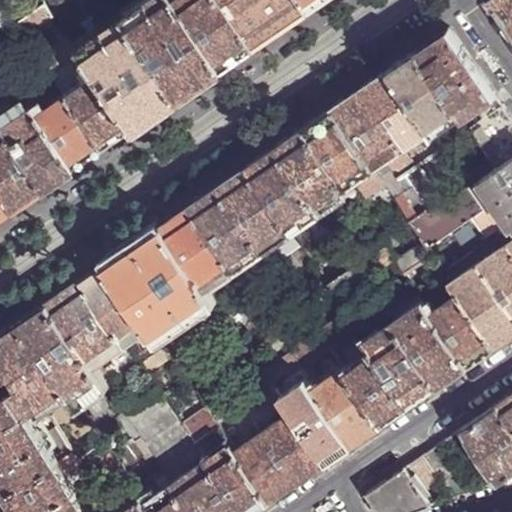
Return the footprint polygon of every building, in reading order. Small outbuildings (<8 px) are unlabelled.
[(169,0),(133,0),(115,12),(172,96),(198,79),(216,67),(169,0)] [(249,44),(218,0),(169,0),(216,67),(235,54),(249,44)] [(304,7),(299,0),(218,0),(249,44),(281,22),(304,7)] [(511,0),(493,0),(511,26),(511,0)] [(14,22),(0,1),(0,21),(5,28),(14,22)] [(71,43),(43,3),(14,22),(49,73),(73,57),(78,54),(71,43)] [(172,96),(115,12),(71,43),(78,54),(84,62),(92,74),(129,127),(134,123),(172,96)] [(435,38),(420,47),(466,112),(468,116),(471,119),(475,126),(492,113),(505,105),(477,63),(451,27),(435,38)] [(466,112),(420,47),(405,58),(392,66),(434,127),(437,131),(466,112)] [(48,90),(22,54),(4,66),(29,102),(48,90)] [(73,57),(79,65),(84,62),(78,54),(73,57)] [(76,68),(83,80),(92,74),(84,62),(79,65),(76,68)] [(0,120),(26,103),(0,65),(0,120)] [(434,127),(392,66),(376,77),(363,86),(406,147),(434,127)] [(129,127),(92,74),(83,80),(62,93),(99,146),(124,129),(129,127)] [(414,186),(406,191),(392,170),(412,157),(406,147),(363,86),(347,98),(335,106),(387,182),(398,197),(427,239),(432,246),(460,227),(444,203),(431,211),(414,186)] [(99,146),(62,93),(33,113),(69,166),(74,163),(99,146)] [(33,113),(26,103),(0,120),(0,129),(39,187),(56,175),(69,166),(33,113)] [(511,113),(505,105),(492,113),(475,126),(495,155),(502,164),(511,157),(511,113)] [(387,182),(335,106),(318,117),(306,125),(348,186),(356,180),(367,196),(387,182)] [(348,186),(306,125),(291,135),(278,144),(323,209),(351,190),(348,186)] [(39,187),(0,129),(0,193),(9,206),(27,194),(39,187)] [(323,209),(278,144),(263,154),(250,163),(295,228),(323,209)] [(502,164),(495,155),(468,175),(473,182),(474,183),(483,177),(502,164)] [(511,157),(502,164),(483,177),(511,219),(511,157)] [(295,228),(250,163),(232,175),(222,182),(267,247),(295,228)] [(267,247),(222,182),(202,195),(192,202),(237,267),(250,258),(267,247)] [(474,183),(473,182),(444,203),(460,227),(474,218),(490,207),(474,183)] [(0,212),(9,206),(0,193),(0,212)] [(389,201),(400,217),(388,226),(395,238),(407,230),(418,245),(427,239),(398,197),(389,201)] [(400,217),(389,201),(377,210),(388,226),(400,217)] [(237,267),(192,202),(164,221),(209,287),(237,267)] [(440,258),(455,279),(496,251),(474,218),(460,227),(432,246),(435,251),(440,258)] [(209,287),(164,221),(135,241),(107,260),(152,325),(161,339),(218,301),(209,287)] [(383,236),(376,240),(377,242),(377,248),(373,252),(367,253),(362,250),(355,255),(360,262),(361,264),(389,244),(383,236)] [(432,246),(427,239),(418,245),(399,258),(407,270),(413,266),(429,255),(435,251),(432,246)] [(511,240),(496,251),(455,279),(462,290),(500,344),(511,335),(511,240)] [(399,258),(389,244),(361,264),(370,278),(399,258)] [(275,260),(267,247),(250,258),(259,271),(275,260)] [(440,258),(435,251),(429,255),(434,262),(440,258)] [(259,271),(250,258),(237,267),(253,290),(265,282),(259,271)] [(152,325),(107,260),(92,271),(83,277),(128,342),(152,325)] [(361,264),(360,262),(332,282),(343,298),(371,279),(370,278),(361,264)] [(417,273),(413,266),(407,270),(412,277),(417,273)] [(128,342),(83,277),(63,290),(50,300),(95,364),(128,342)] [(500,344),(462,290),(434,309),(472,363),(487,353),(500,344)] [(434,309),(426,297),(397,316),(443,383),(459,372),(472,363),(434,309)] [(95,364),(50,300),(33,311),(20,320),(66,386),(73,395),(73,396),(80,406),(87,402),(102,392),(110,386),(95,364)] [(363,327),(352,311),(324,330),(335,346),(363,327)] [(443,383),(397,316),(375,331),(369,336),(370,337),(377,348),(415,402),(430,391),(443,383)] [(66,386),(20,320),(0,333),(0,370),(4,376),(12,370),(20,383),(12,389),(27,411),(28,411),(29,412),(66,386)] [(369,336),(363,327),(335,346),(342,357),(370,337),(369,336)] [(324,330),(323,330),(294,350),(305,366),(335,346),(324,330)] [(377,348),(370,337),(342,357),(347,363),(349,367),(377,348)] [(342,357),(335,346),(305,366),(317,383),(347,363),(342,357)] [(415,402),(377,348),(349,367),(386,421),(403,410),(415,402)] [(305,366),(294,350),(266,370),(274,381),(278,386),(305,366)] [(349,367),(347,363),(317,383),(322,390),(357,442),(375,429),(386,421),(349,367)] [(317,383),(305,366),(278,386),(294,410),(322,390),(317,383)] [(0,378),(4,376),(0,370),(0,429),(27,411),(12,389),(3,394),(0,389),(0,378)] [(278,386),(274,381),(231,409),(216,419),(220,425),(232,442),(237,449),(294,410),(278,386)] [(73,395),(66,386),(29,412),(35,423),(45,415),(45,414),(73,396),(73,395)] [(183,422),(158,386),(125,408),(163,463),(196,441),(183,422)] [(357,442),(322,390),(294,410),(330,461),(347,449),(357,442)] [(112,405),(102,392),(87,402),(97,416),(101,416),(111,409),(112,405)] [(511,396),(511,397),(501,404),(511,420),(511,396)] [(511,420),(501,404),(480,418),(466,428),(500,482),(511,473),(511,420)] [(196,441),(220,425),(216,419),(207,406),(183,422),(196,441)] [(330,461),(294,410),(237,449),(272,500),(303,479),(330,461)] [(28,411),(27,411),(0,429),(0,478),(8,492),(59,458),(35,423),(29,412),(28,411)] [(92,435),(81,418),(67,427),(78,444),(92,435)] [(196,441),(208,458),(232,442),(220,425),(196,441)] [(144,454),(133,437),(120,445),(132,462),(144,454)] [(111,451),(105,441),(95,447),(101,457),(111,451)] [(167,469),(175,480),(178,484),(196,511),(245,511),(208,458),(196,441),(163,463),(167,469)] [(237,449),(232,442),(208,458),(245,511),(254,511),(265,505),(272,500),(237,449)] [(79,458),(72,449),(59,458),(65,467),(79,458)] [(118,460),(111,451),(101,457),(100,457),(107,467),(108,466),(118,460)] [(443,478),(428,454),(419,460),(409,467),(424,490),(443,478)] [(65,467),(59,458),(8,492),(20,511),(79,511),(90,505),(65,467)] [(124,470),(118,460),(108,466),(114,474),(114,476),(124,470)] [(424,490),(409,467),(386,482),(371,493),(382,511),(412,511),(434,505),(424,490)] [(175,480),(167,469),(156,476),(166,492),(178,484),(175,480)] [(196,511),(178,484),(166,492),(149,504),(154,511),(196,511)] [(147,490),(143,485),(138,488),(141,494),(147,490)] [(154,511),(149,504),(143,496),(117,511),(154,511)]
